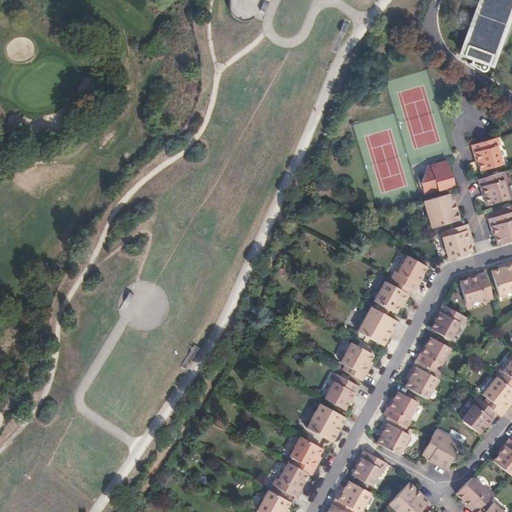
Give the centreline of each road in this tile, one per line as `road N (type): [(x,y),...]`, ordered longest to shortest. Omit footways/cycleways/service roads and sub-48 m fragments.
road 1 (motorway): [(289,0),(141,337),(98,411),(18,511)]
road 2 (motorway): [(59,511),(170,342),(322,0)]
road 3 (residential): [(511,251),(443,271),(351,437)]
